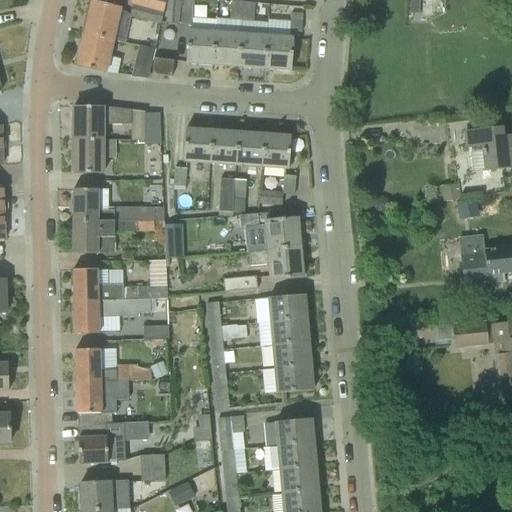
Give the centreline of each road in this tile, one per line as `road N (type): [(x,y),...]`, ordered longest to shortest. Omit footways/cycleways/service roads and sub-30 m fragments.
road 1 (residential): [(48,511),(40,89)]
road 2 (residential): [(360,511),(324,107)]
road 3 (residential): [(324,107),(40,89)]
